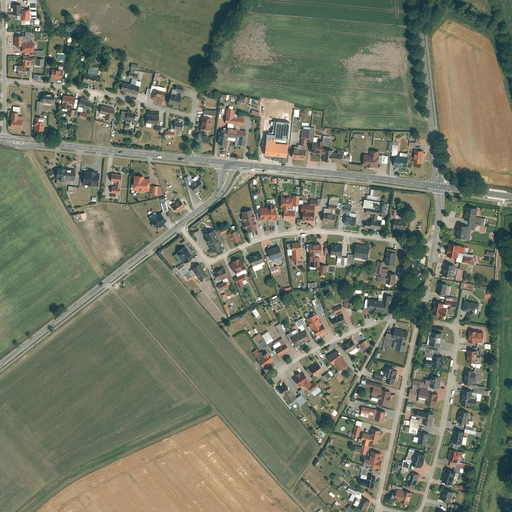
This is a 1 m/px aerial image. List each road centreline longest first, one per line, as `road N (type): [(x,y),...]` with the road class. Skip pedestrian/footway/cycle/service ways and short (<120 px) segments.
road 1 (track): [(108,286),(306,511)]
road 2 (residential): [(181,224),(207,259),(288,233),(413,243)]
road 3 (residential): [(4,79),(82,87),(194,117),(191,158)]
road 4 (tertiary): [(181,224),(0,365)]
road 5 (residential): [(417,318),(456,331),(445,416),(419,511)]
road 6 (tertiary): [(438,187),(230,163)]
road 7 (track): [(391,317),(290,494)]
road 8 (residential): [(377,507),(417,318)]
road 9 (unclassified): [(438,187),(418,0)]
road 10 (tertiary): [(191,158),(5,140)]
road 11 (residential): [(276,371),(402,313)]
